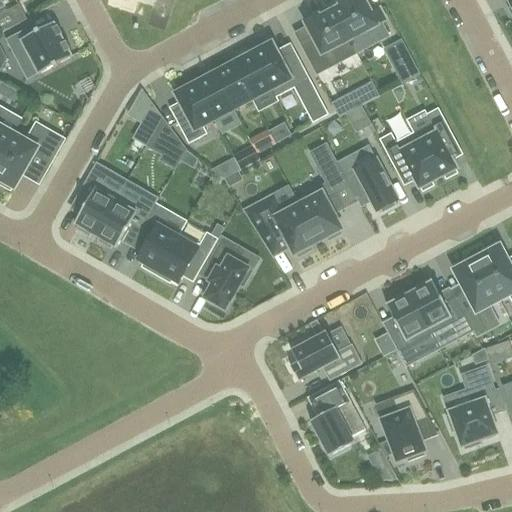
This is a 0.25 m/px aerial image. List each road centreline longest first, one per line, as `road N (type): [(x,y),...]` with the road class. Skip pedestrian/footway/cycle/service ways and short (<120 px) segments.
road 1 (residential): [(511,488),(467,500),(326,505),(238,369)]
road 2 (residential): [(511,190),(252,332),(236,356)]
road 3 (residential): [(0,496),(238,369)]
road 4 (residential): [(236,356),(27,241)]
road 5 (residential): [(127,75),(27,241)]
road 6 (residential): [(267,0),(127,75)]
